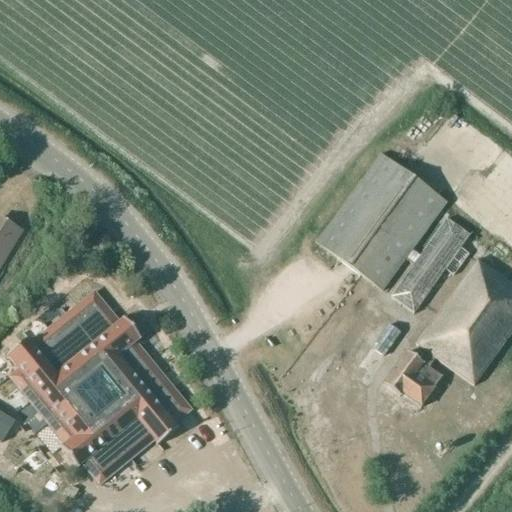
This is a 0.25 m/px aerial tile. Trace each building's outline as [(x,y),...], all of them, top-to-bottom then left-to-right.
[(405,262),(412,267),(419,256),(412,251),(447,204),(379,155),(315,245),(382,293),(405,262)] [(0,264),(20,231),(0,219),(0,264)] [(446,219),(419,256),(412,267),(388,299),(414,317),(428,297),(439,305),(457,279),(455,278),(469,257),(461,250),(471,236),(446,219)] [(400,398),(402,396),(420,409),(434,389),(441,378),(428,369),(435,361),(473,389),(511,334),(511,283),(477,260),(415,347),(420,350),(418,353),(421,357),(418,360),(419,361),(406,354),(384,387),(400,398)] [(27,341),(5,359),(6,360),(7,359),(17,371),(8,378),(64,447),(61,450),(60,449),(59,450),(77,472),(78,471),(77,470),(81,467),(99,489),(154,443),(156,446),(156,447),(157,448),(178,430),(177,429),(176,430),(174,427),(191,413),(135,344),(138,342),(138,343),(140,342),(122,320),(121,321),(121,322),(118,325),(101,303),(94,295),(30,347),(27,343),(28,342),(27,341)] [(388,325),(371,349),(383,358),(401,335),(388,325)] [(7,419),(0,429),(7,433),(14,423),(7,419)]
